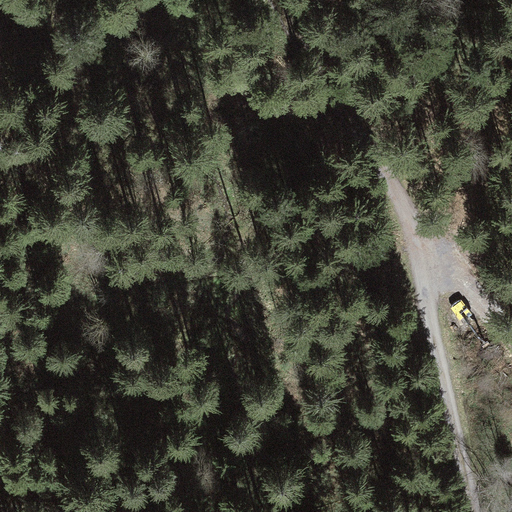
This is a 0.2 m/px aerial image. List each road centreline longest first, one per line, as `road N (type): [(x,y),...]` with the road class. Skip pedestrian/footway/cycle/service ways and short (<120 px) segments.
road 1 (track): [(417,246),(381,164),(275,0)]
road 2 (track): [(478,511),(417,246)]
